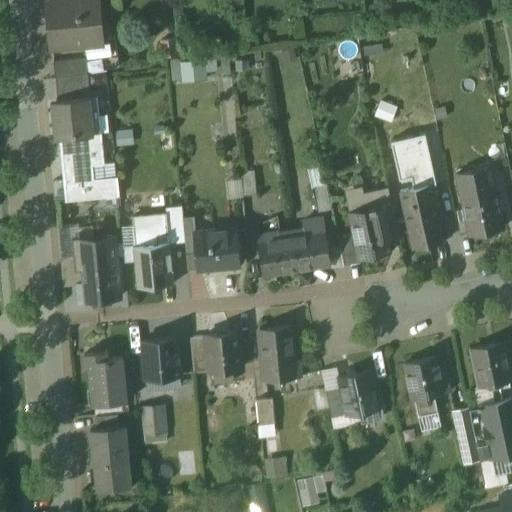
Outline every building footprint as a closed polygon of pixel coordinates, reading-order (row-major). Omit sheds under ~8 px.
[(98,0),(74,0),(46,3),(48,22),(51,22),(53,47),(50,47),(50,49),(103,44),(98,0)] [(174,38),(160,40),(163,58),(176,56),(174,38)] [(241,41),(227,43),(228,53),(243,51),(241,41)] [(85,58),(53,61),(54,78),(86,73),(85,58)] [(208,79),(207,58),(171,60),(172,81),(208,79)] [(86,73),(54,78),(57,101),(89,97),(87,73),(86,73)] [(89,97),(57,101),(65,184),(73,183),(86,182),(86,180),(83,158),(95,157),(91,116),(98,116),(96,97),(89,97)] [(393,121),(398,108),(384,103),(379,116),(393,121)] [(425,134),(391,142),(399,180),(411,178),(414,188),(426,185),(429,185),(432,184),(432,186),(436,185),(425,134)] [(490,166),(457,173),(462,197),(495,190),(490,166)] [(252,172),(240,173),(243,197),(255,195),(252,172)] [(116,177),(86,180),(86,182),(73,183),(74,201),(118,196),(116,177)] [(426,185),(414,188),(406,190),(400,191),(413,249),(444,242),(432,186),(432,184),(429,185),(426,185)] [(326,187),(313,190),(318,214),(332,211),(326,187)] [(360,210),(349,212),(353,234),(358,259),(360,259),(368,257),(368,260),(381,258),(380,254),(390,252),(386,233),(395,231),(396,238),(399,237),(388,187),(357,194),(360,210)] [(495,190),(462,197),(465,209),(470,233),(470,235),(503,228),(495,190)] [(465,209),(455,211),(460,235),(470,233),(465,209)] [(236,228),(194,232),(197,268),(199,268),(198,267),(219,265),(219,266),(239,265),(236,228)] [(325,231),(306,234),(305,229),(291,231),(297,270),(331,265),(325,231)] [(259,241),(258,241),(264,275),(297,270),(291,231),(279,233),(277,233),(278,238),(259,241)] [(279,231),(258,235),(259,241),(278,238),(277,233),(279,233),(279,231)] [(353,234),(338,238),(344,266),(360,262),(360,259),(358,259),(353,234)] [(113,237),(80,240),(80,238),(71,239),(73,257),(74,263),(80,262),(82,283),(82,284),(78,284),(80,302),(119,298),(115,258),(115,257),(114,257),(114,244),(113,237)] [(124,257),(123,243),(114,244),(115,257),(115,258),(124,257)] [(169,243),(134,247),(138,287),(173,283),(169,243)] [(80,262),(74,263),(73,257),(60,258),(63,286),(78,284),(82,283),(80,262)] [(291,327),(259,330),(264,382),(301,378),(299,360),(294,360),(291,327)] [(237,332),(205,335),(205,336),(208,372),(211,372),(212,384),(233,382),(232,370),(240,369),(237,332)] [(205,336),(189,338),(193,373),(208,372),(205,336)] [(176,337),(141,340),(146,392),(181,388),(176,337)] [(503,343),(471,349),(479,387),(498,384),(510,381),(503,343)] [(121,357),(107,359),(106,353),(108,353),(108,352),(84,355),(85,366),(89,366),(93,404),(125,402),(121,357)] [(434,357),(403,364),(411,400),(414,399),(418,416),(437,412),(433,395),(449,391),(444,368),(437,370),(434,357)] [(370,371),(338,378),(340,387),(346,414),(381,407),(377,386),(373,386),(370,371)] [(498,384),(479,387),(473,388),(477,408),(502,403),(498,384)] [(340,387),(325,390),(331,418),(346,414),(340,387)] [(271,400),(255,401),(258,427),(274,425),(271,400)] [(477,408),(467,410),(478,459),(511,452),(511,400),(502,403),(477,408)] [(125,402),(93,404),(94,416),(127,413),(126,402),(125,402)] [(162,406),(140,408),(143,436),(165,434),(162,406)] [(467,408),(452,412),(463,464),(478,460),(467,410),(467,408)] [(125,426),(90,430),(95,490),(131,486),(125,426)] [(290,474),(288,457),(269,459),(271,477),(290,474)] [(304,506),(320,503),(316,476),(300,479),(304,506)] [(263,483),(247,486),(252,505),(267,501),(263,483)] [(511,511),(511,494),(506,495),(498,497),(500,508),(500,511),(511,511)]
